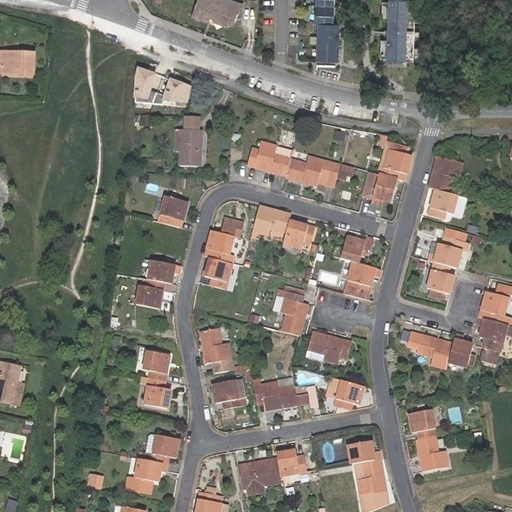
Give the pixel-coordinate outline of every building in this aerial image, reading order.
[(222,1),(218,0),(197,0),(195,7),(191,18),(207,23),(209,17),(214,19),(214,22),(223,25),(226,25),(229,26),(232,26),(234,23),(237,13),(239,14),(243,4),(231,0),(226,0),(226,3),(222,1)] [(337,61),(338,24),(334,24),(334,0),(314,0),(314,23),(318,23),(317,60),(337,61)] [(386,58),(386,61),(395,61),(406,62),(406,61),(414,61),(414,55),(419,55),(419,48),(414,47),(414,42),(419,42),(420,33),(415,32),(415,23),(420,23),(420,15),(415,15),(415,1),(408,1),(408,0),(398,0),(395,0),(388,0),(389,2),(382,2),(381,20),(388,20),(387,40),(381,40),(380,58),(386,58)] [(34,54),(0,52),(0,72),(33,74),(34,54)] [(155,126),(155,116),(145,115),(145,125),(155,126)] [(184,131),(198,132),(198,120),(185,119),(184,131)] [(170,151),(180,152),(181,131),(172,130),(170,151)] [(202,132),(198,132),(184,131),(181,131),(180,152),(179,164),(200,165),(202,132)] [(409,148),(387,142),(389,136),(381,135),(377,147),(389,150),(407,155),(409,148)] [(286,176),(291,159),(291,158),(293,151),(277,147),(262,142),(260,151),(253,149),(248,166),(286,176)] [(401,173),(407,175),(412,157),(407,155),(389,150),(382,176),(397,180),(399,180),(401,173)] [(307,163),(291,159),(286,176),(286,178),(317,187),(319,179),(327,181),(336,184),(338,176),(341,165),(332,162),(309,156),(307,163)] [(462,164),(438,157),(429,188),(434,190),(447,193),(452,177),(458,179),(462,164)] [(352,173),(354,168),(341,164),(341,165),(338,176),(345,178),(347,172),(352,173)] [(397,180),(382,176),(370,172),(363,196),(373,199),(372,203),(379,205),(380,201),(391,204),(397,180)] [(352,200),(352,190),(342,190),(341,200),(352,200)] [(447,193),(434,190),(428,215),(444,219),(446,213),(453,214),(458,196),(447,193)] [(165,197),(158,222),(175,227),(182,229),(184,220),(189,204),(165,197)] [(291,215),(259,206),(252,231),(268,236),(270,229),(286,234),(289,221),(291,215)] [(212,232),(205,257),(209,258),(221,261),(223,254),(230,255),(235,238),(237,230),(243,231),(245,224),(226,219),(222,235),(212,232)] [(289,221),(286,234),(283,244),(302,249),(304,243),(310,245),(315,228),(289,221)] [(476,234),(478,228),(469,226),(468,232),(476,234)] [(458,270),(458,269),(463,252),(468,254),(469,247),(462,245),(465,234),(446,229),(443,239),(441,246),(437,245),(435,254),(429,253),(427,261),(433,263),(451,268),(456,269),(458,270)] [(352,262),(359,264),(362,254),(368,256),(372,240),(366,238),(365,241),(348,236),(342,259),(352,262)] [(221,261),(209,258),(205,277),(210,279),(209,285),(226,290),(233,264),(221,261)] [(179,274),(181,267),(151,261),(147,280),(165,284),(172,285),(175,273),(179,274)] [(352,262),(344,294),(368,301),(374,276),(379,277),(382,270),(359,264),(352,262)] [(443,292),(449,294),(454,276),(449,275),(451,268),(433,263),(427,288),(428,288),(443,292)] [(165,284),(147,280),(145,287),(139,286),(136,303),(159,308),(165,284)] [(485,292),(478,318),(483,319),(500,324),(502,316),(504,317),(511,288),(500,285),(496,295),(485,292)] [(304,291),(287,287),(286,291),(303,296),(304,291)] [(441,299),(443,292),(428,288),(427,295),(441,299)] [(280,312),(286,291),(279,290),(273,310),(280,312)] [(303,296),(286,291),(280,312),(285,314),(281,332),(300,337),(308,306),(301,305),(304,296),(303,296)] [(258,324),(260,318),(251,315),(249,322),(258,324)] [(481,327),(480,332),(479,337),(487,340),(485,349),(487,350),(501,353),(506,335),(511,336),(511,326),(508,326),(500,324),(483,319),(478,318),(476,326),(481,327)] [(227,360),(232,359),(230,344),(222,345),(219,329),(200,333),(206,364),(212,362),(214,374),(229,371),(227,360)] [(351,342),(314,331),(311,340),(308,351),(326,356),(325,361),(337,364),(339,358),(347,360),(351,342)] [(447,370),(448,363),(454,344),(412,332),(408,347),(418,350),(416,354),(432,359),(430,365),(447,370)] [(120,347),(122,338),(114,336),(111,345),(120,347)] [(454,344),(448,363),(466,368),(467,366),(470,354),(472,344),(455,339),(454,344)] [(498,364),(501,353),(487,350),(484,360),(498,364)] [(148,379),(166,382),(171,356),(147,352),(143,369),(150,371),(148,379)] [(233,358),(232,359),(227,360),(229,371),(235,370),(233,358)] [(2,364),(0,373),(0,400),(15,404),(22,366),(2,362),(2,364)] [(235,370),(235,374),(247,372),(248,381),(253,380),(251,368),(235,370)] [(338,389),(341,380),(331,378),(329,386),(338,389)] [(164,389),(166,382),(148,379),(144,404),(168,408),(172,391),(164,389)] [(334,406),(351,410),(353,404),(360,406),(365,387),(341,380),(338,389),(336,398),(334,406)] [(236,381),(211,385),(215,403),(222,402),(223,409),(241,406),(236,381)] [(267,411),(309,404),(310,409),(317,408),(313,388),(306,389),(296,391),(295,386),(278,389),(277,382),(254,386),(257,403),(265,402),(267,411)] [(336,398),(338,389),(329,386),(327,396),(336,398)] [(283,419),(300,418),(299,407),(282,408),(283,419)] [(418,440),(437,436),(432,411),(408,415),(412,434),(416,433),(418,440)] [(32,433),(34,426),(25,424),(24,431),(32,433)] [(148,437),(145,452),(153,454),(156,436),(151,435),(148,437)] [(153,454),(145,452),(143,460),(169,465),(170,457),(177,458),(180,441),(156,436),(153,454)] [(440,453),(437,436),(418,440),(417,440),(423,472),(449,467),(446,452),(440,453)] [(361,463),(381,459),(380,452),(374,453),(372,442),(358,445),(357,445),(350,446),(348,446),(351,464),(354,464),(361,463)] [(277,458),(281,478),(307,473),(304,455),(296,456),(295,450),(277,453),(277,458)] [(282,483),(281,478),(277,458),(238,465),(243,491),(246,490),(264,487),(282,483)] [(169,465),(143,460),(138,459),(134,477),(133,481),(130,481),(128,489),(152,494),(154,481),(160,482),(162,471),(167,472),(169,465)] [(362,511),(367,511),(388,503),(381,459),(361,463),(363,480),(357,481),(362,511)] [(354,464),(357,481),(363,480),(361,463),(354,464)] [(90,474),(88,487),(101,490),(103,477),(90,474)] [(122,488),(128,489),(130,481),(133,481),(134,477),(124,475),(122,488)] [(265,494),(264,487),(246,490),(248,498),(265,494)] [(195,511),(220,511),(222,505),(198,500),(195,511)] [(17,509),(18,502),(11,501),(10,508),(17,509)]
